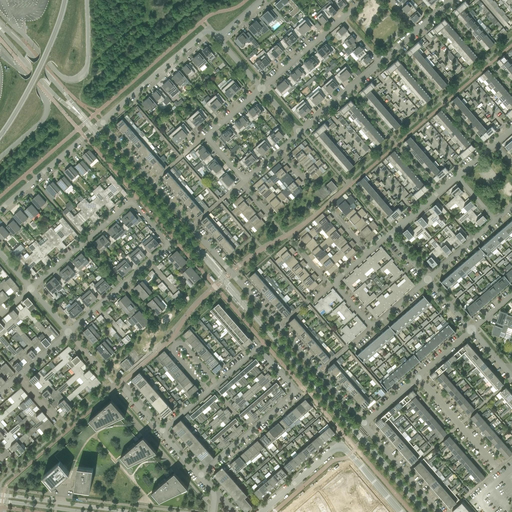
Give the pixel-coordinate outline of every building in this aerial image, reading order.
[(279,0),(274,4),(278,8),(279,10),(288,3),(294,9),(294,10),(289,14),(292,17),(300,11),(291,0),(288,0),(287,0),(279,0)] [(346,0),(336,0),(335,1),(342,9),(347,4),(346,4),(348,2),(346,0)] [(406,13),(408,15),(415,9),(413,7),(409,2),(412,0),(411,0),(406,0),(404,3),(406,5),(402,9),(406,14),(406,13)] [(505,3),(503,4),(507,8),(508,7),(509,7),(511,3),(511,0),(508,0),(505,3)] [(453,12),(456,16),(469,6),(465,1),(453,12)] [(330,18),(332,16),(332,17),(337,13),(332,8),(330,5),(327,8),(325,6),(321,9),(330,18)] [(263,15),(261,17),(268,24),(273,20),(273,21),(275,19),(277,20),(278,21),(279,20),(280,19),(282,17),(274,8),(271,11),(270,11),(269,12),(268,11),(266,12),(263,15)] [(327,20),(330,18),(321,9),(318,12),(320,14),(316,17),(323,25),(328,21),(327,20)] [(408,15),(410,18),(409,18),(414,23),(414,22),(421,16),(417,11),(417,12),(415,9),(408,15)] [(464,10),(456,16),(460,21),(468,14),(464,10)] [(460,21),(464,25),(473,17),(469,13),(468,14),(460,21)] [(464,25),(468,29),(477,21),(473,17),(464,25)] [(300,24),(306,31),(307,32),(311,28),(311,27),(313,25),(307,18),(305,20),(300,24)] [(432,30),(436,34),(448,23),(444,19),(432,30)] [(248,29),(253,35),(254,34),(260,29),(263,32),(265,30),(266,31),(269,29),(261,21),(258,24),(256,22),(255,22),(254,23),(253,23),(250,26),(249,28),(248,29)] [(468,29),(471,33),(480,26),(477,21),(468,29)] [(439,31),(443,35),(452,28),(448,23),(436,34),(439,31)] [(293,30),(299,37),(302,35),(302,36),(307,32),(306,31),(300,24),(295,28),(296,28),(293,30)] [(343,27),(341,24),(330,34),(332,36),(336,33),(340,38),(342,40),(349,34),(347,32),(348,31),(344,26),(343,27)] [(471,33),(475,38),(482,31),(484,30),(480,26),(471,33)] [(291,27),(284,33),(286,35),(293,43),(298,39),(297,39),(299,37),(293,30),(291,27)] [(443,35),(447,40),(455,32),(452,28),(443,35)] [(482,31),(475,38),(479,42),(488,34),(484,30),(482,31)] [(241,48),(242,48),(244,46),(244,45),(243,43),(246,41),(247,43),(249,43),(251,42),(254,39),(248,32),(245,35),(243,32),(237,38),(238,39),(235,41),(239,46),(241,48)] [(455,32),(447,40),(451,44),(459,36),(455,32)] [(349,34),(342,40),(344,42),(348,47),(344,51),(346,53),(353,47),(351,45),(352,44),(355,41),(356,40),(351,35),(351,36),(349,34)] [(479,42),(483,46),(492,38),(488,34),(479,42)] [(280,42),(286,49),(288,47),(289,47),(293,43),(286,35),(282,39),(282,40),(280,42)] [(451,44),(454,48),(463,41),(459,36),(451,44)] [(492,38),(483,46),(486,51),(495,43),(492,38)] [(254,39),(251,42),(256,48),(259,46),(254,39)] [(454,48),(458,53),(467,45),(463,41),(454,48)] [(286,49),(280,42),(278,43),(273,47),(280,55),(284,51),(284,50),(286,49)] [(406,53),(410,57),(417,51),(421,47),(422,46),(418,42),(406,53)] [(321,48),(328,56),(332,52),(335,50),(329,43),(326,45),(326,44),(321,48)] [(210,45),(207,47),(202,52),(209,60),(217,53),(210,45)] [(353,47),(346,53),(348,56),(352,52),(356,57),(356,56),(358,59),(365,53),(363,51),(364,50),(360,45),(357,48),(355,45),(353,47)] [(458,53),(462,57),(470,49),(467,45),(458,53)] [(266,53),(272,60),(274,58),(275,59),(280,55),(273,47),(268,51),(269,52),(266,53)] [(315,54),(321,61),(323,60),(328,56),(321,48),(316,52),(317,53),(315,54)] [(462,57),(465,61),(474,54),(470,49),(462,57)] [(410,57),(413,61),(421,55),(417,51),(410,57)] [(250,54),(246,58),(248,60),(252,57),(255,54),(253,52),(250,54)] [(264,55),(263,56),(261,53),(257,56),(266,67),(271,63),(270,62),(272,60),(266,53),(264,55)] [(367,55),(365,53),(358,59),(360,61),(364,66),(372,59),(368,54),(367,55)] [(192,60),(200,68),(207,62),(200,54),(192,60)] [(321,61),(315,54),(313,56),(312,56),(308,60),(314,68),(319,64),(319,63),(321,61)] [(474,54),(465,61),(469,66),(478,58),(474,54)] [(413,61),(417,66),(425,59),(421,55),(413,61)] [(257,56),(250,62),(253,65),(259,72),(261,70),(261,71),(266,67),(257,56)] [(496,62),(500,67),(508,60),(504,56),(496,62)] [(425,59),(417,66),(421,70),(428,63),(431,61),(427,57),(425,59)] [(314,68),(308,60),(303,64),(301,66),(307,73),(309,71),(310,72),(314,68)] [(389,75),(394,70),(401,64),(397,60),(385,71),(389,75)] [(500,67),(504,71),(511,65),(508,60),(500,67)] [(190,63),(187,65),(182,69),(190,77),(197,71),(190,63)] [(421,70),(425,74),(432,68),(428,63),(421,70)] [(394,70),(398,75),(405,68),(401,64),(394,70)] [(341,70),(341,71),(347,78),(348,78),(352,74),(354,72),(348,65),(345,67),(341,70)] [(307,73),(301,66),(299,68),(294,71),(295,72),(301,79),(305,75),(307,73)] [(400,80),(409,73),(405,68),(398,75),(401,79),(400,80)] [(425,74),(428,78),(436,72),(432,68),(425,74)] [(479,77),(483,82),(485,80),(492,74),(488,69),(479,77)] [(347,78),(341,71),(341,70),(336,75),(334,77),(340,84),(342,82),(343,82),(348,78),(347,78)] [(177,73),(172,78),(174,80),(172,81),(175,85),(177,83),(179,86),(184,82),(187,79),(183,75),(180,71),(177,73)] [(301,79),(295,72),(294,71),(289,76),(290,76),(288,78),(294,85),(296,83),(301,79)] [(428,78),(432,83),(440,76),(436,72),(428,78)] [(400,80),(404,85),(412,77),(409,73),(400,80)] [(492,74),(485,80),(489,84),(496,78),(492,74)] [(432,83),(436,87),(443,81),(440,76),(432,83)] [(327,82),(333,89),(334,90),(339,86),(338,85),(340,84),(334,77),(332,79),(332,78),(327,82)] [(404,85),(407,89),(416,81),(412,77),(404,85)] [(231,79),(227,82),(236,92),(243,86),(236,78),(232,81),(231,79)] [(294,85),(288,78),(286,80),(285,79),(280,83),(287,91),(289,93),(296,87),(294,85)] [(487,86),(491,90),(492,89),(499,83),(496,78),(489,84),(487,86)] [(167,82),(162,86),(166,90),(170,94),(172,98),(180,91),(177,88),(173,84),(170,80),(167,82)] [(407,89),(411,93),(420,86),(416,81),(407,89)] [(443,81),(436,87),(440,91),(447,85),(443,81)] [(236,92),(227,82),(219,88),(228,99),(236,92)] [(321,88),(327,95),(329,94),(334,90),(333,89),(327,82),(322,86),(323,87),(321,88)] [(274,90),(280,97),(282,95),(287,91),(280,83),(276,87),(276,88),(274,90)] [(359,93),(363,98),(370,91),(375,87),(371,83),(359,93)] [(499,83),(492,89),(496,93),(503,87),(499,83)] [(411,93),(415,97),(424,90),(420,86),(411,93)] [(494,94),(498,99),(507,91),(503,87),(496,93),(494,94)] [(314,94),(320,101),(320,102),(325,98),(324,97),(327,95),(321,88),(318,90),(314,94)] [(160,89),(152,95),(161,105),(163,103),(166,106),(171,102),(160,89)] [(424,90),(417,96),(417,97),(420,100),(427,94),(424,90)] [(363,98),(367,102),(374,95),(370,91),(363,98)] [(498,99),(502,103),(510,95),(507,91),(498,99)] [(312,92),(305,98),(307,100),(313,107),(315,105),(316,106),(320,102),(320,101),(314,94),(312,92)] [(218,93),(211,99),(218,108),(225,101),(218,93)] [(420,100),(419,102),(422,106),(431,99),(427,94),(420,100)] [(367,102),(370,106),(378,100),(374,95),(367,102)] [(511,97),(510,95),(502,103),(506,107),(511,101),(511,97)] [(207,103),(204,106),(208,110),(211,114),(213,112),(218,108),(211,99),(208,96),(204,100),(207,103)] [(450,103),(453,107),(461,101),(457,96),(450,103)] [(142,104),(150,112),(157,105),(155,104),(150,97),(142,104)] [(176,101),(173,103),(177,108),(184,102),(181,99),(179,101),(178,102),(177,103),(176,101)] [(313,107),(307,100),(305,102),(304,102),(300,106),(307,114),(311,110),(311,109),(313,107)] [(370,106),(374,111),(381,104),(378,100),(370,106)] [(342,116),(347,111),(354,105),(351,101),(338,111),(342,116)] [(453,107),(457,111),(464,105),(461,101),(453,107)] [(266,109),(260,103),(257,105),(257,104),(252,108),(259,116),(264,112),(263,111),(266,109)] [(374,111),(378,115),(385,108),(381,104),(374,111)] [(349,116),(349,117),(358,109),(354,105),(347,111),(351,115),(349,116)] [(457,111),(461,116),(468,109),(464,105),(457,111)] [(293,112),(299,119),(302,117),(302,118),(307,114),(300,106),(295,110),(293,112)] [(201,108),(193,115),(200,123),(208,117),(201,108)] [(246,114),(252,121),(254,120),(259,116),(252,108),(247,112),(248,113),(246,114)] [(378,115),(382,119),(389,113),(385,108),(378,115)] [(353,121),(355,120),(362,113),(358,109),(349,117),(353,121)] [(461,116),(464,120),(472,114),(468,109),(461,116)] [(432,118),(436,122),(445,115),(441,110),(432,118)] [(355,120),(358,124),(366,118),(362,113),(355,120)] [(382,119),(385,123),(393,117),(389,113),(382,119)] [(239,120),(245,127),(245,128),(248,131),(251,129),(249,126),(253,123),(252,121),(246,114),(244,116),(243,116),(239,120)] [(464,120),(468,124),(476,118),(472,114),(464,120)] [(124,118),(116,124),(117,124),(118,126),(120,129),(123,126),(130,120),(126,115),(124,118)] [(200,123),(193,115),(186,121),(193,129),(200,123)] [(440,126),(442,125),(449,119),(445,115),(436,122),(440,126)] [(385,123),(389,128),(396,121),(393,117),(385,123)] [(366,118),(358,124),(361,127),(359,128),(360,129),(361,130),(369,122),(366,118)] [(468,124),(472,129),(479,122),(476,118),(468,124)] [(130,119),(120,129),(120,128),(122,130),(121,130),(123,133),(131,126),(133,124),(134,123),(130,119)] [(442,125),(445,129),(452,123),(449,119),(442,125)] [(245,127),(239,120),(234,124),(232,126),(238,133),(241,131),(241,132),(245,128),(245,127)] [(396,121),(389,128),(393,132),(400,126),(396,121)] [(361,130),(358,132),(362,136),(364,134),(373,126),(369,122),(363,127),(361,130)] [(472,129),(476,133),(483,127),(479,122),(472,129)] [(312,134),(316,138),(323,132),(328,128),(324,123),(312,134)] [(447,135),(448,135),(456,128),(452,123),(445,129),(449,133),(447,135)] [(125,134),(127,137),(135,130),(137,128),(133,124),(131,126),(123,133),(124,132),(125,134)] [(183,124),(176,130),(183,138),(190,132),(183,124)] [(232,126),(230,128),(229,128),(225,131),(232,139),(236,135),(238,133),(232,126)] [(286,133),(280,126),(278,128),(277,128),(273,132),(280,140),(284,136),(284,135),(286,133)] [(364,134),(368,138),(377,131),(373,126),(364,134)] [(476,133),(479,137),(487,131),(483,127),(476,133)] [(487,131),(479,137),(483,142),(495,131),(492,127),(487,131)] [(183,138),(176,130),(174,128),(167,134),(176,144),(183,138)] [(448,135),(451,139),(460,132),(456,128),(448,135)] [(128,139),(130,141),(138,134),(135,130),(127,137),(128,137),(129,138),(128,139)] [(138,134),(130,141),(131,141),(132,142),(132,143),(134,145),(142,138),(145,136),(145,135),(142,131),(141,132),(138,134)] [(219,138),(225,145),(227,143),(232,139),(225,131),(220,136),(221,136),(219,138)] [(368,138),(372,142),(380,135),(377,131),(368,138)] [(266,138),(272,145),(275,143),(275,144),(280,140),(273,132),(268,136),(269,136),(266,138)] [(316,138),(320,143),(327,136),(323,132),(316,138)] [(451,139),(455,144),(464,136),(460,132),(451,139)] [(380,135),(372,142),(376,147),(384,139),(380,135)] [(320,143),(323,147),(331,140),(327,136),(320,143)] [(455,144),(459,148),(467,140),(464,136),(455,144)] [(403,144),(406,148),(414,141),(410,137),(403,144)] [(135,147),(137,149),(145,142),(142,138),(134,145),(135,145),(136,146),(135,147)] [(259,144),(260,144),(266,151),(266,152),(271,148),(270,147),(272,145),(266,138),(264,140),(259,144)] [(323,147),(327,151),(335,145),(331,140),(323,147)] [(467,140),(459,148),(461,151),(462,152),(471,145),(467,140)] [(406,148),(410,152),(418,146),(414,141),(406,148)] [(139,151),(141,153),(149,146),(145,142),(137,149),(138,149),(140,150),(139,151)] [(193,150),(189,153),(190,154),(190,153),(195,160),(199,157),(206,151),(207,150),(203,146),(202,146),(200,144),(193,150)] [(266,151),(260,144),(259,144),(255,148),(253,150),(259,157),(261,155),(262,156),(266,152),(266,151)] [(149,146),(141,153),(142,153),(143,154),(142,155),(145,157),(152,151),(155,149),(151,145),(149,146)] [(327,151),(331,156),(338,149),(335,145),(327,151)] [(459,155),(463,160),(475,149),(471,145),(462,152),(459,155)] [(298,147),(291,153),(292,152),(297,159),(297,160),(310,149),(307,146),(302,150),(299,146),(298,147)] [(410,152),(414,156),(421,150),(418,146),(410,152)] [(152,151),(145,157),(145,158),(145,157),(147,158),(146,159),(148,161),(156,155),(159,152),(156,148),(155,149),(152,151)] [(302,166),(303,167),(311,160),(307,156),(312,151),(310,149),(297,160),(298,159),(303,166),(302,166)] [(331,156),(335,160),(342,153),(338,149),(331,156)] [(84,154),(82,156),(83,157),(89,165),(91,167),(98,161),(96,158),(89,150),(84,154)] [(202,161),(197,165),(200,168),(201,167),(203,166),(205,164),(212,158),(210,156),(211,155),(207,150),(199,157),(202,161)] [(259,157),(253,150),(250,152),(246,156),(253,163),(257,159),(259,157)] [(414,156),(418,161),(425,154),(421,150),(414,156)] [(389,163),(398,155),(394,151),(387,157),(391,161),(389,163)] [(335,160),(338,164),(346,158),(342,153),(335,160)] [(418,161),(421,165),(429,159),(425,154),(418,161)] [(149,163),(152,166),(160,159),(156,155),(148,161),(148,162),(149,161),(150,163),(149,163)] [(389,163),(393,167),(402,160),(398,155),(389,163)] [(239,162),(245,169),(247,167),(248,167),(253,163),(246,156),(241,160),(239,162)] [(205,164),(203,166),(205,164),(211,170),(208,172),(209,173),(211,171),(219,164),(215,159),(214,160),(212,158),(205,164)] [(338,164),(342,168),(350,162),(346,158),(338,164)] [(153,167),(155,170),(163,163),(160,159),(152,166),(152,165),(154,167),(153,167)] [(308,173),(309,173),(321,162),(319,159),(314,164),(311,160),(303,167),(304,166),(309,173),(308,173)] [(421,165),(425,169),(433,163),(429,159),(421,165)] [(393,167),(397,172),(399,170),(406,164),(402,160),(393,167)] [(77,165),(75,167),(76,168),(79,171),(82,175),(89,169),(85,164),(82,161),(77,165)] [(321,162),(309,173),(309,174),(309,173),(315,179),(314,180),(315,180),(322,173),(319,169),(324,165),(321,162)] [(350,162),(342,168),(346,173),(353,166),(350,162)] [(163,163),(155,170),(156,169),(157,171),(159,174),(167,167),(163,163)] [(274,174),(269,179),(272,181),(285,170),(284,171),(278,164),(279,163),(271,170),(274,174)] [(425,169),(429,174),(436,167),(433,163),(425,169)] [(217,177),(224,171),(222,169),(223,169),(219,164),(211,171),(215,175),(217,177)] [(399,170),(402,174),(409,168),(406,164),(399,170)] [(66,170),(64,172),(65,173),(68,177),(71,180),(78,174),(74,170),(71,166),(66,170)] [(429,174),(433,178),(440,171),(436,167),(429,174)] [(440,171),(433,178),(436,182),(449,172),(445,167),(440,171)] [(165,181),(173,175),(176,172),(172,168),(162,177),(163,177),(164,178),(163,179),(165,181)] [(404,180),(406,179),(413,172),(409,168),(402,174),(401,176),(404,180)] [(285,170),(272,181),(274,184),(279,180),(283,184),(291,177),(290,177),(290,178),(284,171),(285,170)] [(219,180),(222,184),(230,178),(226,173),(226,174),(224,171),(217,177),(219,180)] [(173,175),(165,181),(166,182),(166,181),(168,183),(167,183),(169,186),(177,179),(180,176),(176,172),(173,175)] [(406,182),(408,184),(417,177),(413,172),(406,179),(408,181),(406,182)] [(111,184),(108,187),(115,196),(115,195),(119,191),(124,196),(123,197),(127,194),(111,175),(107,179),(111,184)] [(59,181),(57,183),(58,184),(61,187),(64,191),(66,193),(73,187),(71,185),(67,180),(64,176),(59,181)] [(177,179),(169,186),(170,185),(171,187),(170,187),(173,190),(180,183),(183,180),(180,176),(177,179)] [(363,178),(356,184),(360,188),(365,184),(367,182),(370,180),(366,176),(363,178)] [(281,192),(284,195),(296,184),(290,178),(291,177),(283,184),(286,188),(281,192)] [(408,184),(412,189),(421,181),(417,177),(408,184)] [(229,191),(236,185),(234,183),(234,182),(230,178),(222,184),(226,189),(227,189),(229,191)] [(261,179),(253,186),(254,185),(260,192),(259,192),(259,193),(272,181),(269,179),(265,183),(261,179)] [(180,183),(173,190),(173,189),(175,191),(174,191),(176,194),(184,187),(186,185),(187,184),(183,180),(180,183)] [(265,199),(273,192),(269,188),(274,184),(272,181),(259,193),(260,192),(265,199)] [(324,184),(315,192),(316,192),(323,200),(331,193),(335,190),(337,188),(337,187),(332,181),(331,181),(325,186),(324,184)] [(421,181),(412,189),(416,193),(424,185),(421,181)] [(46,189),(45,191),(52,200),(53,200),(52,199),(54,197),(53,196),(59,190),(60,190),(53,182),(48,186),(45,188),(46,189)] [(360,188),(363,193),(371,186),(367,182),(360,188)] [(226,194),(229,191),(227,189),(226,189),(222,184),(220,187),(226,194)] [(296,184),(284,195),(286,198),(291,193),(295,198),(306,187),(302,191),(296,185),(297,184),(296,184)] [(97,187),(96,188),(112,207),(116,204),(115,204),(110,199),(114,195),(115,196),(108,187),(104,190),(100,185),(97,187)] [(413,195),(412,196),(416,200),(428,190),(424,185),(416,193),(413,195)] [(363,193),(367,197),(375,191),(371,186),(363,193)] [(451,193),(454,197),(455,197),(458,195),(462,191),(458,187),(454,190),(452,188),(453,187),(453,186),(446,193),(448,195),(451,193)] [(177,195),(180,198),(188,191),(184,187),(176,194),(177,193),(178,195),(177,195)] [(96,197),(93,200),(100,209),(100,208),(104,204),(109,210),(108,210),(108,211),(112,207),(96,188),(95,189),(92,192),(96,197)] [(188,191),(180,198),(180,197),(182,199),(181,199),(183,202),(191,195),(193,193),(190,189),(188,191)] [(367,197),(371,201),(378,195),(375,191),(367,197)] [(271,206),(284,195),(281,192),(276,197),(273,192),(265,199),(265,200),(266,199),(271,205),(271,206)] [(36,196),(31,200),(39,209),(46,203),(39,195),(38,194),(36,196)] [(185,203),(187,206),(194,199),(191,195),(183,202),(184,201),(185,203)] [(284,195),(271,206),(272,206),(277,212),(277,213),(285,206),(281,202),(286,198),(284,195)] [(371,201),(375,206),(382,199),(378,195),(371,201)] [(455,203),(458,207),(464,202),(458,195),(455,197),(454,197),(445,205),(448,209),(455,203)] [(188,208),(190,210),(202,200),(201,200),(198,197),(198,196),(194,199),(187,206),(189,207),(188,208)] [(232,212),(234,214),(247,203),(246,204),(240,197),(241,196),(233,203),(237,207),(232,212)] [(335,202),(334,203),(335,202),(340,208),(341,209),(340,209),(340,210),(353,198),(350,196),(346,200),(342,196),(340,198),(335,202)] [(84,198),(81,202),(97,220),(101,217),(100,218),(95,212),(99,208),(100,209),(93,200),(89,203),(84,198)] [(345,216),(346,216),(353,209),(350,205),(355,201),(353,198),(340,210),(341,209),(346,215),(345,216)] [(375,206),(378,210),(386,204),(382,199),(375,206)] [(192,212),(194,214),(205,204),(201,201),(202,200),(190,210),(191,210),(192,211),(192,212)] [(463,207),(467,212),(470,209),(474,206),(470,201),(466,204),(464,202),(458,207),(461,210),(463,207)] [(81,210),(78,213),(85,222),(84,221),(89,217),(94,223),(93,223),(93,224),(97,220),(81,202),(77,205),(81,210)] [(241,213),(245,217),(253,210),(252,210),(246,204),(247,203),(234,214),(236,217),(241,213)] [(205,204),(194,214),(195,214),(196,215),(195,216),(197,218),(209,208),(208,209),(205,205),(205,204)] [(378,210),(382,214),(390,208),(386,204),(378,210)] [(431,208),(434,212),(437,215),(441,212),(444,214),(447,212),(440,205),(441,206),(439,208),(435,204),(431,208)] [(29,207),(24,211),(28,214),(32,219),(39,213),(36,209),(32,206),(32,205),(29,207)] [(351,222),(364,211),(362,208),(357,213),(353,209),(346,216),(346,215),(352,222),(351,222)] [(382,214),(386,219),(393,212),(390,208),(382,214)] [(393,212),(386,219),(390,223),(402,212),(398,208),(393,212)] [(468,218),(471,221),(477,216),(470,209),(467,212),(462,216),(460,218),(457,220),(461,224),(468,218)] [(18,212),(13,216),(17,220),(20,224),(27,218),(24,215),(21,211),(20,210),(18,212)] [(245,217),(243,219),(246,223),(243,225),(246,228),(259,217),(259,216),(258,217),(252,211),(253,210),(245,217)] [(69,211),(65,215),(82,234),(86,230),(85,230),(85,231),(80,225),(84,221),(85,222),(78,213),(74,217),(69,211)] [(130,211),(126,215),(133,223),(135,226),(139,222),(138,221),(141,219),(137,214),(134,216),(130,211)] [(356,229),(357,229),(365,222),(361,218),(366,214),(364,211),(351,222),(351,223),(352,222),(357,228),(356,229)] [(432,214),(427,218),(432,224),(432,225),(434,227),(438,224),(442,228),(446,225),(444,223),(441,219),(437,215),(434,212),(432,214)] [(318,224),(313,228),(315,231),(328,220),(327,220),(322,214),(322,213),(314,220),(318,224)] [(125,224),(123,226),(127,231),(130,228),(129,226),(133,223),(126,215),(121,219),(125,224)] [(202,224),(204,226),(212,219),(208,215),(201,221),(201,222),(201,221),(203,223),(202,224)] [(477,216),(471,221),(473,224),(476,222),(480,226),(487,220),(483,215),(479,219),(477,216)] [(63,226),(59,229),(67,238),(66,237),(71,233),(75,239),(74,239),(75,240),(79,236),(62,217),(58,221),(63,226)] [(259,217),(246,228),(248,231),(253,226),(257,230),(265,224),(265,223),(264,224),(258,217),(259,217)] [(417,221),(420,225),(420,224),(423,228),(427,224),(429,227),(432,225),(432,224),(427,218),(425,221),(421,217),(417,221)] [(205,228),(208,230),(215,223),(212,219),(204,226),(205,226),(206,227),(205,228)] [(11,222),(6,227),(9,230),(13,235),(19,230),(21,229),(17,225),(14,222),(13,220),(11,222)] [(328,220),(315,231),(317,234),(322,230),(326,233),(329,230),(333,226),(333,227),(327,221),(328,220)] [(365,222),(357,229),(358,228),(359,230),(363,234),(362,235),(368,230),(375,224),(373,221),(370,224),(367,220),(365,222)] [(117,223),(112,227),(120,237),(127,231),(123,226),(121,228),(117,223)] [(209,232),(211,234),(219,227),(215,223),(208,230),(209,230),(210,231),(209,232)] [(375,224),(362,235),(363,235),(369,241),(368,242),(376,235),(373,231),(377,227),(375,224)] [(420,225),(413,231),(418,237),(422,234),(426,239),(427,240),(431,237),(425,230),(423,228),(420,224),(420,225)] [(511,230),(507,225),(503,229),(510,237),(509,235),(511,232),(511,230)] [(0,237),(2,240),(9,234),(6,230),(3,227),(2,226),(0,227),(0,237)] [(324,241),(326,244),(339,233),(338,233),(333,227),(334,227),(333,226),(329,230),(326,233),(329,237),(324,241)] [(443,229),(449,236),(445,239),(450,245),(458,239),(455,236),(450,229),(448,227),(447,226),(443,229)] [(50,228),(47,231),(63,249),(67,246),(66,247),(61,241),(66,237),(66,238),(67,238),(59,229),(56,233),(51,227),(50,228)] [(112,236),(110,238),(113,242),(117,240),(115,238),(119,235),(120,237),(112,227),(107,231),(112,236)] [(213,236),(215,238),(223,231),(219,227),(211,234),(212,234),(213,235),(213,236)] [(459,232),(455,236),(458,239),(461,243),(466,239),(462,235),(465,233),(466,234),(460,227),(457,229),(459,232)] [(303,230),(297,236),(297,235),(303,242),(302,242),(315,231),(313,228),(308,233),(304,229),(303,230)] [(216,240),(218,242),(228,233),(225,229),(223,231),(215,238),(216,238),(217,239),(216,240)] [(415,239),(417,237),(418,237),(413,231),(410,233),(407,229),(402,233),(409,240),(413,236),(415,239)] [(503,229),(498,233),(506,241),(505,240),(510,237),(503,229)] [(48,239),(44,243),(51,251),(52,251),(51,250),(55,246),(60,252),(59,253),(60,253),(63,249),(47,231),(43,234),(48,239)] [(308,249),(316,242),(313,238),(317,234),(315,231),(302,242),(303,242),(308,248),(308,249)] [(151,237),(148,240),(154,248),(159,245),(155,240),(157,237),(153,233),(150,236),(151,237)] [(220,244),(222,246),(232,237),(228,233),(218,242),(219,242),(220,243),(220,244)] [(339,233),(326,244),(329,247),(333,242),(337,246),(345,239),(344,239),(344,240),(338,234),(339,233)] [(498,233),(494,236),(501,245),(500,243),(504,239),(506,241),(498,233)] [(103,235),(98,239),(105,247),(109,244),(110,245),(113,242),(110,238),(107,240),(103,235)] [(230,239),(222,246),(222,247),(223,246),(224,247),(223,248),(225,250),(233,244),(235,242),(238,239),(235,235),(232,237),(230,239)] [(494,236),(489,240),(497,249),(496,248),(501,245),(494,236)] [(105,247),(98,239),(94,243),(98,248),(96,250),(100,254),(103,252),(102,250),(105,247)] [(142,243),(139,245),(144,250),(146,248),(150,252),(154,248),(148,240),(147,241),(145,239),(141,242),(142,243)] [(335,254),(337,257),(350,246),(350,245),(349,246),(344,240),(345,239),(337,246),(340,250),(335,254)] [(435,249),(431,252),(436,258),(443,251),(444,251),(441,248),(435,242),(434,240),(433,239),(429,242),(435,249)] [(445,244),(441,248),(444,251),(443,251),(447,255),(451,251),(448,247),(450,245),(445,239),(443,242),(445,244)] [(33,243),(32,244),(48,263),(52,259),(51,260),(46,254),(51,250),(51,251),(44,243),(41,246),(36,240),(35,241),(33,243)] [(489,240),(485,244),(492,253),(492,252),(496,249),(497,249),(489,240)] [(313,255),(326,244),(324,241),(319,246),(316,242),(308,249),(309,248),(314,254),(313,255)] [(235,242),(225,250),(225,251),(226,250),(227,251),(227,252),(229,255),(240,245),(239,245),(239,246),(235,242)] [(33,253),(29,256),(36,264),(36,263),(40,259),(45,265),(44,266),(48,263),(32,244),(28,247),(33,253)] [(319,261),(319,262),(327,255),(324,251),(329,247),(326,244),(313,255),(314,255),(320,261),(319,261)] [(480,248),(486,255),(487,257),(492,253),(485,244),(480,248),(479,246),(478,247),(480,248)] [(138,249),(134,252),(141,260),(145,256),(141,252),(144,250),(139,245),(136,248),(138,249)] [(275,261),(277,264),(290,253),(289,253),(284,247),(285,246),(284,246),(277,253),(280,257),(275,261)] [(350,246),(337,257),(340,259),(345,255),(348,259),(356,252),(355,253),(350,246)] [(380,249),(375,253),(381,260),(384,256),(388,260),(391,258),(384,251),(384,250),(381,247),(379,248),(379,249),(379,248),(380,249)] [(486,255),(480,248),(478,250),(473,255),(480,263),(480,262),(484,259),(485,259),(483,257),(484,256),(486,255)] [(171,254),(168,257),(169,258),(168,258),(172,262),(173,262),(174,263),(182,257),(180,254),(177,251),(176,252),(172,255),(171,254)] [(129,254),(126,257),(130,262),(132,260),(136,264),(141,260),(134,252),(130,255),(129,254)] [(436,258),(431,252),(428,254),(431,257),(426,261),(427,261),(429,263),(433,268),(437,264),(434,260),(436,258)] [(36,264),(29,256),(25,259),(21,253),(19,255),(17,257),(33,276),(37,272),(36,273),(31,267),(36,263),(36,264)] [(290,253),(277,264),(280,267),(282,264),(285,268),(288,266),(296,259),(295,260),(290,254),(290,253)] [(370,256),(368,258),(378,269),(381,267),(377,263),(381,260),(375,253),(371,257),(370,256)] [(82,254),(77,257),(84,265),(86,268),(90,265),(89,264),(92,261),(88,256),(86,259),(82,254)] [(124,261),(120,264),(127,272),(132,268),(128,264),(130,262),(126,257),(123,254),(121,256),(123,259),(124,261)] [(324,268),(325,268),(337,257),(335,254),(330,258),(327,255),(319,262),(320,261),(325,267),(324,268)] [(473,255),(468,259),(474,265),(479,261),(480,263),(473,255)] [(77,266),(75,268),(78,273),(81,276),(85,274),(80,269),(84,265),(77,257),(72,261),(77,266)] [(182,257),(174,263),(175,265),(178,269),(182,266),(185,263),(187,262),(184,259),(182,257)] [(337,257),(325,268),(325,267),(331,274),(330,274),(330,275),(338,268),(335,264),(340,259),(337,257)] [(367,260),(362,265),(368,271),(372,268),(374,270),(375,272),(378,269),(368,258),(366,260),(367,260)] [(286,274),(288,277),(301,266),(301,265),(300,266),(295,260),(296,259),(288,266),(291,270),(286,274)] [(387,268),(390,272),(396,266),(392,262),(393,261),(393,262),(394,261),(392,259),(391,259),(392,259),(380,269),(383,272),(384,271),(387,268)] [(468,259),(464,262),(471,271),(470,269),(474,265),(468,259)] [(464,262),(459,266),(466,274),(471,271),(464,262)] [(115,266),(112,269),(116,273),(118,271),(123,276),(127,272),(120,264),(119,263),(116,266),(115,266)] [(68,265),(63,269),(70,277),(72,279),(75,276),(78,273),(75,268),(72,270),(68,265)] [(357,267),(355,269),(365,281),(368,278),(367,277),(364,274),(368,271),(362,265),(358,268),(357,268),(357,267)] [(296,275),(299,279),(307,272),(306,273),(301,266),(288,277),(291,280),(296,275)] [(396,266),(390,272),(393,276),(389,279),(392,282),(403,272),(403,273),(403,272),(401,270),(400,271),(396,266)] [(459,266),(455,270),(461,277),(462,279),(467,275),(466,274),(459,266)] [(185,271),(182,274),(186,278),(186,277),(187,279),(195,272),(193,270),(190,267),(189,267),(185,271)] [(63,278),(61,280),(65,285),(68,282),(67,280),(70,277),(63,269),(59,273),(63,278)] [(354,272),(349,276),(355,282),(359,279),(360,281),(362,283),(365,281),(355,269),(353,271),(354,272)] [(252,281),(252,282),(260,275),(257,270),(249,277),(251,280),(252,279),(253,281),(252,281)] [(455,270),(450,274),(458,283),(456,281),(461,277),(455,270)] [(502,274),(504,276),(509,282),(511,280),(511,275),(507,270),(507,271),(503,274),(502,274)] [(195,272),(187,279),(189,280),(188,281),(192,285),(193,286),(196,283),(195,282),(199,279),(200,278),(197,274),(195,272)] [(297,287),(299,290),(312,278),(312,279),(306,273),(307,272),(299,279),(302,283),(297,287)] [(406,281),(402,284),(407,290),(412,286),(413,287),(412,287),(413,288),(415,286),(412,282),(411,282),(405,274),(402,277),(404,279),(406,281)] [(450,274),(446,278),(453,287),(453,286),(457,282),(458,283),(450,274)] [(103,280),(99,283),(106,291),(110,287),(106,282),(108,280),(104,275),(101,278),(103,280)] [(256,285),(256,286),(264,279),(260,275),(252,282),(255,284),(255,283),(256,285)] [(264,279),(256,286),(258,288),(259,288),(260,289),(259,290),(260,290),(270,280),(271,280),(267,276),(264,279)] [(355,282),(349,276),(345,280),(344,279),(345,278),(344,278),(342,280),(352,292),(352,291),(355,289),(351,285),(355,282)] [(502,277),(501,278),(500,276),(499,276),(500,277),(496,281),(495,280),(502,289),(508,284),(509,282),(504,276),(502,277)] [(4,279),(0,283),(7,291),(10,288),(14,292),(18,288),(9,277),(5,281),(4,279)] [(54,277),(50,281),(57,289),(59,291),(62,288),(62,287),(65,285),(61,280),(59,282),(54,277)] [(373,280),(379,287),(382,284),(376,277),(373,280)] [(312,278),(299,290),(302,292),(307,288),(310,292),(318,285),(317,286),(312,279),(313,279),(312,278)] [(441,282),(448,290),(452,286),(453,287),(446,278),(441,282)] [(135,288),(134,289),(137,292),(139,294),(146,287),(145,286),(146,285),(145,285),(142,281),(142,282),(141,280),(137,283),(138,284),(135,288)] [(263,294),(274,285),(274,284),(270,280),(260,290),(262,292),(264,293),(263,294)] [(490,284),(498,292),(502,289),(495,280),(497,282),(492,286),(490,284)] [(57,289),(50,281),(45,285),(50,290),(47,292),(53,299),(57,296),(53,292),(57,289)] [(99,283),(95,286),(92,282),(89,285),(91,287),(95,292),(97,290),(101,295),(106,291),(99,283)] [(356,294),(360,298),(366,293),(363,289),(365,287),(367,286),(365,283),(353,293),(353,292),(353,293),(355,295),(356,294)] [(395,283),(392,286),(402,297),(404,295),(403,294),(407,290),(402,284),(398,287),(396,285),(395,283)] [(486,288),(493,296),(498,292),(490,284),(491,285),(487,288),(486,288)] [(274,285),(263,294),(265,296),(266,296),(267,297),(266,298),(267,298),(277,289),(274,285)] [(393,292),(389,295),(394,302),(399,297),(400,298),(400,299),(402,297),(392,286),(389,288),(393,292)] [(89,291),(85,294),(92,303),(97,299),(92,294),(95,292),(91,287),(88,290),(89,291)] [(146,287),(139,294),(140,296),(143,300),(144,299),(148,296),(152,292),(148,288),(148,289),(146,287)] [(332,291),(327,295),(332,302),(336,298),(340,302),(342,300),(343,300),(336,293),(336,292),(335,292),(333,288),(330,290),(330,291),(331,290),(332,291)] [(486,288),(481,292),(483,294),(489,300),(493,296),(486,288)] [(277,289),(267,298),(269,300),(271,301),(270,302),(280,293),(277,289)] [(273,306),(274,306),(284,297),(280,293),(270,302),(272,304),(273,304),(274,305),(273,306)] [(366,293),(360,298),(364,303),(363,304),(363,303),(362,304),(364,306),(365,306),(376,296),(373,293),(369,296),(366,293)] [(80,296),(77,299),(81,303),(83,301),(88,306),(92,303),(85,294),(82,298),(80,296)] [(382,294),(379,297),(389,308),(391,306),(390,305),(394,302),(389,295),(385,298),(383,296),(382,294)] [(483,294),(479,298),(484,304),(489,300),(483,294)] [(120,298),(117,301),(118,302),(117,303),(121,306),(121,307),(121,306),(123,308),(131,301),(129,299),(126,295),(125,296),(121,299),(120,298)] [(322,298),(319,300),(329,311),(332,309),(329,305),(332,302),(327,295),(322,299),(322,298)] [(476,295),(472,299),(472,300),(480,308),(484,304),(479,298),(476,295)] [(148,303),(147,304),(150,307),(152,310),(160,303),(158,301),(159,301),(155,297),(152,300),(148,303)] [(277,310),(285,303),(287,301),(284,297),(274,306),(276,308),(278,309),(277,310)] [(380,303),(376,306),(382,313),(386,309),(387,309),(387,310),(389,308),(379,297),(376,299),(378,301),(380,303)] [(424,297),(420,301),(427,309),(427,308),(431,305),(432,305),(431,304),(426,299),(425,297),(424,297)] [(26,306),(23,308),(25,310),(27,309),(30,311),(35,307),(27,298),(22,302),(26,306)] [(75,303),(72,306),(79,314),(83,310),(79,305),(81,303),(77,299),(74,302),(75,303)] [(329,311),(319,300),(317,302),(318,302),(319,302),(314,306),(313,305),(320,313),(323,310),(327,314),(329,311)] [(468,303),(468,304),(475,312),(480,308),(472,300),(473,300),(468,304),(468,303)] [(131,301),(123,308),(124,309),(124,310),(127,314),(131,311),(134,308),(135,307),(132,303),(131,301)] [(339,311),(342,315),(349,309),(344,304),(345,304),(346,304),(344,301),(344,302),(332,312),(335,314),(337,313),(339,311)] [(420,301),(416,304),(423,313),(422,312),(426,308),(427,309),(427,308),(420,301)] [(160,303),(152,310),(154,312),(157,315),(158,314),(162,311),(163,312),(166,309),(165,308),(162,304),(161,304),(160,303)] [(281,314),(289,307),(285,303),(277,310),(279,313),(280,312),(281,313),(281,314)] [(210,311),(214,315),(222,308),(218,304),(210,311)] [(416,304),(411,308),(419,316),(418,316),(422,312),(423,313),(416,304)] [(475,312),(468,304),(469,306),(465,309),(465,310),(470,316),(475,312)] [(289,307),(281,314),(283,317),(284,316),(285,317),(285,318),(295,309),(291,305),(289,307)] [(382,313),(376,306),(372,309),(369,305),(366,308),(376,319),(378,317),(377,317),(382,313)] [(17,306),(13,310),(22,320),(27,316),(33,323),(34,324),(38,321),(30,311),(27,309),(25,310),(23,308),(20,310),(17,307),(17,306)] [(79,314),(72,306),(68,309),(67,308),(63,311),(67,315),(70,313),(74,318),(79,314)] [(214,315),(217,320),(226,312),(222,308),(214,315)] [(411,308),(407,312),(414,320),(414,319),(418,316),(419,316),(411,308)] [(349,309),(342,315),(345,318),(343,320),(341,322),(344,325),(355,315),(353,312),(353,313),(352,314),(349,309)] [(12,318),(9,320),(11,322),(13,321),(16,324),(21,319),(22,321),(22,320),(13,310),(8,314),(12,318)] [(134,315),(131,318),(134,322),(135,322),(136,323),(144,317),(142,314),(139,311),(138,312),(134,315)] [(496,323),(497,324),(498,324),(508,327),(510,320),(505,319),(507,315),(507,314),(500,311),(500,312),(498,318),(496,323)] [(217,320),(221,324),(230,317),(226,312),(217,320)] [(407,312),(403,316),(410,324),(409,323),(413,320),(414,320),(407,312)] [(292,327),(300,320),(303,318),(299,313),(288,323),(290,325),(291,325),(292,326),(292,327)] [(357,323),(353,326),(359,332),(364,328),(364,329),(364,330),(367,328),(364,324),(363,324),(357,316),(356,316),(354,319),(357,323)] [(403,316),(398,319),(406,328),(405,327),(409,323),(410,324),(403,316)] [(144,317),(136,323),(138,325),(137,325),(137,326),(141,329),(142,330),(145,327),(144,326),(148,323),(149,322),(146,319),(144,317)] [(221,324),(225,328),(233,321),(230,317),(221,324)] [(3,319),(0,320),(0,323),(8,333),(13,328),(19,335),(20,336),(24,333),(22,331),(16,324),(13,321),(11,322),(9,320),(6,323),(3,319)] [(398,319),(394,323),(401,331),(405,327),(405,328),(406,328),(398,319)] [(300,320),(292,327),(294,329),(295,329),(296,330),(295,331),(304,324),(300,320)] [(46,335),(48,337),(51,334),(55,338),(59,335),(50,324),(48,323),(43,327),(38,321),(34,324),(35,326),(42,333),(44,336),(46,335)] [(225,328),(229,333),(237,325),(233,321),(225,328)] [(84,332),(83,333),(86,336),(87,339),(95,332),(98,329),(92,322),(90,325),(86,328),(87,329),(84,332)] [(390,327),(396,334),(397,335),(396,334),(401,331),(394,323),(390,327),(388,325),(390,327)] [(447,323),(442,326),(449,335),(454,331),(455,333),(456,333),(453,330),(452,329),(449,325),(448,324),(447,323)] [(304,324),(295,331),(298,334),(298,333),(299,334),(299,335),(307,328),(304,324)] [(440,324),(436,328),(438,330),(440,332),(445,338),(449,335),(442,326),(440,324)] [(492,333),(492,334),(499,337),(499,336),(499,335),(500,332),(505,334),(508,327),(498,324),(497,327),(495,326),(492,333)] [(229,333),(232,337),(241,330),(237,325),(229,333)] [(346,325),(344,328),(354,339),(356,337),(355,337),(355,336),(359,332),(353,326),(350,329),(346,325)] [(396,334),(390,327),(384,332),(391,339),(394,337),(394,338),(394,337),(393,336),(396,334)] [(182,335),(186,340),(194,332),(195,332),(191,328),(182,335)] [(307,328),(299,335),(301,338),(302,337),(303,338),(302,339),(303,339),(311,332),(307,328)] [(354,339),(344,328),(341,330),(344,334),(341,337),(347,344),(347,345),(347,344),(346,343),(351,339),(352,340),(351,341),(352,341),(354,339)] [(232,337),(236,341),(245,334),(241,330),(232,337)] [(95,332),(87,339),(89,341),(92,344),(93,343),(97,340),(101,337),(97,333),(95,332)] [(194,332),(186,340),(190,344),(198,337),(194,332)] [(311,332),(303,339),(305,342),(305,341),(307,343),(306,343),(314,336),(311,332)] [(384,332),(379,336),(386,343),(389,341),(390,341),(389,340),(391,339),(384,332)] [(434,334),(441,342),(445,338),(440,332),(435,336),(434,334)] [(5,348),(6,349),(10,345),(9,344),(2,336),(0,333),(0,342),(1,343),(5,348)] [(32,347),(34,349),(37,347),(41,351),(45,347),(36,337),(31,341),(24,333),(20,336),(21,338),(28,346),(30,348),(32,347)] [(36,337),(45,347),(49,343),(46,339),(48,337),(46,335),(44,336),(42,333),(37,338),(36,336),(36,337)] [(314,336),(306,343),(308,346),(309,345),(310,347),(309,347),(310,347),(318,340),(321,337),(318,333),(314,336)] [(238,347),(239,347),(248,338),(245,334),(236,341),(240,345),(238,347)] [(429,337),(429,338),(431,340),(436,346),(441,342),(434,334),(433,334),(434,335),(430,338),(429,337)] [(190,344),(194,348),(202,341),(198,336),(198,337),(190,344)] [(379,336),(375,340),(381,347),(385,344),(386,345),(385,344),(386,343),(379,336)] [(248,338),(239,347),(242,351),(252,342),(248,338)] [(429,338),(425,341),(427,343),(432,350),(436,346),(431,340),(429,338)] [(101,344),(97,348),(100,351),(99,352),(101,354),(109,347),(112,344),(107,339),(104,341),(101,344)] [(318,340),(310,347),(312,350),(312,349),(314,351),(313,351),(322,344),(318,340)] [(375,340),(370,344),(377,351),(381,348),(381,349),(381,348),(381,347),(375,340)] [(194,348),(197,352),(206,345),(202,341),(194,348)] [(317,355),(317,356),(325,348),(327,347),(323,343),(322,344),(313,351),(315,354),(316,353),(317,355)] [(423,343),(421,345),(428,353),(432,350),(427,343),(424,345),(423,343)] [(464,354),(472,348),(467,343),(458,351),(461,355),(463,353),(464,354)] [(370,344),(366,348),(372,355),(376,352),(377,353),(377,352),(377,351),(370,344)] [(6,349),(14,358),(16,361),(18,359),(20,361),(23,359),(27,363),(31,359),(22,349),(17,353),(11,346),(10,345),(6,349)] [(197,352),(201,357),(210,349),(206,345),(197,352)] [(416,349),(424,357),(428,353),(421,345),(421,346),(417,349),(416,349)] [(494,372),(496,371),(475,345),(473,346),(494,372)] [(22,349),(31,359),(35,355),(32,351),(34,349),(32,347),(30,348),(28,346),(23,350),(22,349)] [(54,368),(57,372),(67,363),(70,361),(68,359),(71,357),(68,354),(72,350),(69,346),(55,357),(56,358),(58,355),(63,360),(55,367),(54,368)] [(109,347),(101,354),(103,356),(106,360),(107,359),(110,356),(111,357),(115,354),(114,353),(114,352),(111,348),(110,349),(109,347)] [(325,348),(317,356),(319,358),(319,357),(321,359),(320,359),(320,360),(329,352),(325,348)] [(366,348),(361,352),(368,359),(372,356),(373,356),(372,355),(366,348)] [(468,359),(476,353),(472,348),(464,354),(468,358),(468,359)] [(201,357),(205,361),(213,354),(210,349),(201,357)] [(412,353),(414,355),(419,361),(424,357),(416,349),(417,350),(413,353),(412,352),(412,353)] [(126,371),(145,355),(143,356),(142,355),(138,356),(133,350),(118,363),(126,371)] [(329,352),(320,360),(322,362),(323,362),(324,363),(324,364),(335,355),(331,350),(329,352)] [(156,358),(160,363),(168,355),(164,351),(156,358)] [(461,355),(458,351),(448,359),(452,363),(461,355)] [(213,354),(205,361),(209,365),(217,358),(219,356),(215,352),(213,354)] [(357,355),(357,356),(364,364),(364,363),(368,359),(368,360),(369,360),(368,359),(361,352),(357,355)] [(472,363),(480,357),(476,353),(468,359),(468,358),(464,361),(465,363),(469,360),(472,363)] [(160,363),(163,367),(165,366),(172,360),(168,355),(160,363)] [(414,355),(411,357),(411,356),(411,357),(407,361),(412,367),(417,363),(419,361),(414,355)] [(70,369),(71,369),(81,360),(77,356),(73,359),(71,357),(68,359),(70,361),(67,363),(72,368),(70,369)] [(476,368),(483,362),(480,357),(472,363),(476,367),(476,368)] [(14,358),(9,362),(17,372),(21,368),(18,364),(20,361),(18,359),(16,361),(14,358)] [(209,365),(212,370),(222,361),(221,362),(217,358),(209,365)] [(252,359),(248,362),(258,374),(260,372),(255,366),(259,363),(256,359),(253,361),(252,359)] [(336,361),(328,368),(330,371),(331,370),(332,372),(331,372),(339,366),(342,363),(338,359),(336,361)] [(452,363),(448,359),(439,367),(443,371),(452,363)] [(66,382),(69,386),(80,377),(79,377),(82,375),(81,373),(83,371),(80,368),(85,364),(81,360),(71,369),(75,374),(66,382)] [(172,360),(165,366),(166,367),(168,370),(169,370),(176,364),(172,360)] [(222,361),(212,370),(216,373),(225,365),(222,361)] [(403,361),(401,362),(408,371),(412,367),(407,361),(404,363),(403,361)] [(245,368),(243,370),(246,373),(250,370),(255,377),(258,374),(248,362),(243,366),(245,368)] [(397,366),(396,366),(404,374),(408,371),(401,362),(401,363),(397,367),(397,366)] [(476,367),(472,370),(473,372),(475,371),(478,374),(480,372),(487,366),(483,362),(476,368),(476,367)] [(0,374),(2,373),(4,376),(7,373),(10,377),(15,374),(5,363),(0,367),(0,366),(0,374)] [(167,371),(171,376),(179,368),(176,364),(167,371)] [(335,376),(335,377),(343,370),(339,366),(331,372),(333,375),(334,374),(335,376)] [(392,370),(399,378),(404,374),(396,366),(397,367),(393,370),(392,370)] [(484,377),(491,371),(487,366),(480,372),(483,376),(484,377)] [(443,371),(439,367),(429,375),(433,380),(443,371)] [(38,390),(42,394),(53,385),(48,380),(57,372),(54,368),(52,369),(44,377),(41,379),(42,381),(40,383),(42,386),(38,390)] [(171,376),(174,380),(183,372),(179,368),(171,376)] [(80,377),(77,380),(81,385),(84,382),(89,378),(93,374),(89,370),(85,373),(83,371),(81,373),(82,375),(79,377),(80,377)] [(239,370),(235,373),(246,385),(248,383),(243,376),(246,373),(243,370),(241,372),(239,370)] [(338,380),(338,381),(346,374),(343,370),(335,377),(337,379),(338,378),(339,380),(338,380)] [(394,372),(390,375),(395,382),(399,378),(392,370),(394,372)] [(38,381),(40,383),(42,381),(41,379),(44,377),(39,372),(41,371),(40,371),(30,380),(34,384),(38,381)] [(346,374),(338,381),(340,382),(341,383),(341,382),(342,384),(342,385),(353,375),(349,371),(346,374)] [(485,378),(488,382),(495,375),(491,371),(484,377),(483,376),(480,379),(481,381),(485,378)] [(131,380),(135,385),(144,377),(139,372),(131,380)] [(174,380),(178,384),(187,377),(183,372),(174,380)] [(233,379),(231,380),(234,384),(237,381),(243,387),(246,385),(235,373),(231,377),(233,379)] [(259,381),(249,389),(252,392),(270,376),(268,373),(264,376),(262,373),(256,378),(259,381)] [(443,373),(436,379),(440,383),(447,378),(450,376),(449,374),(446,377),(443,373)] [(353,375),(342,385),(344,387),(345,387),(346,388),(345,389),(346,389),(356,380),(355,378),(354,377),(353,375)] [(384,377),(391,386),(395,382),(390,375),(385,379),(384,377)] [(488,382),(491,385),(492,386),(499,380),(495,375),(488,382)] [(270,376),(252,392),(254,395),(264,386),(266,389),(271,385),(269,382),(273,379),(270,376)] [(75,390),(74,391),(77,395),(76,396),(78,398),(80,396),(78,394),(87,386),(91,391),(90,393),(101,383),(96,377),(92,381),(89,378),(84,382),(81,385),(75,390)] [(135,385),(139,390),(148,382),(144,377),(135,385)] [(178,384),(182,388),(190,381),(187,377),(178,384)] [(391,386),(384,377),(383,377),(384,378),(380,382),(379,381),(386,389),(391,386)] [(447,378),(440,383),(444,388),(451,382),(447,378)] [(227,380),(223,384),(233,396),(236,393),(230,387),(234,384),(231,380),(229,382),(227,380)] [(356,380),(346,389),(348,391),(350,392),(349,393),(357,386),(360,384),(356,380)] [(491,385),(488,388),(489,390),(490,389),(493,393),(496,391),(503,385),(499,380),(492,386),(491,385)] [(184,394),(194,385),(190,381),(182,388),(186,393),(184,394)] [(54,408),(58,405),(65,399),(60,394),(69,386),(66,382),(56,391),(53,393),(55,395),(52,398),(55,400),(51,404),(54,408)] [(139,390),(143,394),(152,387),(148,382),(139,390)] [(451,382),(444,388),(448,392),(455,387),(458,385),(457,384),(454,386),(451,382)] [(276,383),(270,388),(280,400),(284,397),(282,395),(285,393),(282,389),(278,392),(275,389),(279,386),(276,383)] [(233,396),(223,384),(219,387),(221,389),(219,391),(222,395),(225,391),(231,398),(233,396)] [(50,395),(52,398),(55,395),(53,393),(56,391),(52,386),(53,385),(42,394),(46,398),(50,395)] [(194,385),(184,394),(188,398),(197,389),(194,385)] [(352,397),(353,397),(361,390),(357,386),(349,393),(351,395),(352,395),(353,396),(352,397)] [(143,394),(147,399),(156,391),(152,387),(143,394)] [(455,387),(448,392),(452,397),(459,391),(455,387)] [(498,393),(496,396),(499,400),(502,397),(503,398),(510,392),(507,389),(506,388),(506,387),(498,393)] [(12,404),(5,410),(9,414),(13,411),(19,405),(22,403),(20,401),(23,399),(20,396),(24,392),(20,388),(10,397),(14,402),(12,404)] [(270,388),(264,393),(266,396),(270,393),(273,397),(269,400),(272,403),(275,401),(277,403),(280,400),(270,388)] [(363,388),(361,390),(353,397),(355,399),(357,400),(356,401),(364,394),(367,392),(363,388)] [(231,405),(233,408),(252,392),(249,389),(239,398),(237,395),(232,399),(234,402),(231,405)] [(413,390),(403,398),(407,402),(416,394),(413,390)] [(58,405),(63,410),(59,414),(62,417),(74,407),(73,407),(72,408),(68,403),(76,396),(77,395),(74,391),(72,392),(71,393),(69,395),(65,399),(58,405)] [(147,399),(151,404),(160,396),(156,391),(147,399)] [(459,391),(452,397),(456,402),(463,396),(463,397),(466,394),(465,393),(462,395),(459,391)] [(252,392),(233,408),(236,411),(239,408),(242,410),(247,406),(244,403),(254,395),(252,392)] [(506,403),(511,397),(511,394),(510,392),(503,398),(502,397),(499,400),(498,401),(500,402),(503,399),(506,403)] [(264,393),(258,399),(268,410),(271,408),(270,406),(272,403),(269,400),(266,403),(263,399),(266,396),(264,393)] [(211,394),(207,398),(217,410),(220,408),(214,401),(218,398),(215,394),(212,396),(211,394)] [(360,405),(368,398),(364,394),(356,401),(358,403),(359,403),(360,404),(360,405)] [(151,404),(156,409),(164,401),(160,396),(151,404)] [(368,398),(360,405),(362,407),(364,409),(367,407),(374,400),(370,396),(368,398)] [(463,396),(456,402),(460,406),(466,400),(463,397),(463,396)] [(415,397),(408,403),(412,407),(419,402),(415,397)] [(22,411),(33,402),(29,398),(25,401),(23,399),(20,401),(22,403),(19,405),(23,410),(22,411)] [(204,403),(202,405),(208,412),(211,409),(214,412),(217,410),(207,398),(203,402),(204,403)] [(403,398),(394,406),(397,410),(407,402),(403,398)] [(258,399),(251,404),(254,407),(257,404),(261,407),(257,411),(260,414),(263,412),(264,414),(268,410),(258,399)] [(305,399),(301,403),(308,412),(313,407),(305,399)] [(376,402),(374,400),(367,407),(368,408),(376,402)] [(466,400),(460,406),(464,411),(470,405),(471,406),(474,403),(473,402),(470,404),(466,400)] [(156,409),(160,413),(168,406),(164,401),(156,409)] [(18,424),(21,428),(31,419),(34,417),(32,415),(35,413),(32,410),(36,406),(33,402),(22,411),(27,416),(22,420),(19,422),(19,423),(18,424)] [(89,421),(90,420),(92,423),(92,424),(97,429),(123,415),(125,417),(125,416),(117,406),(116,407),(117,408),(116,408),(111,402),(108,405),(107,405),(108,405),(107,404),(88,421),(89,421)] [(412,407),(409,409),(410,411),(413,408),(416,412),(423,406),(419,402),(412,407)] [(301,403),(296,407),(302,414),(303,415),(308,411),(307,410),(301,403)] [(251,404),(245,409),(256,421),(259,418),(257,416),(260,414),(257,411),(254,413),(250,410),(254,407),(251,404)] [(198,405),(194,409),(205,420),(207,418),(204,415),(208,412),(202,405),(200,407),(198,405)] [(470,405),(464,411),(468,415),(474,410),(471,406),(470,405)] [(168,406),(160,413),(164,418),(173,411),(168,406)] [(394,406),(384,414),(388,418),(397,410),(394,406)] [(423,406),(416,412),(420,416),(427,411),(423,406)] [(296,407),(292,411),(299,419),(303,415),(296,407)] [(205,420),(194,409),(190,412),(192,414),(190,416),(193,419),(197,416),(202,423),(205,420)] [(208,425),(210,428),(229,411),(227,409),(223,412),(221,409),(215,413),(218,416),(208,425)] [(256,421),(245,409),(239,415),(242,418),(245,414),(248,418),(245,421),(248,425),(251,422),(252,424),(256,421)] [(0,430),(4,427),(0,421),(2,420),(7,416),(9,414),(5,410),(0,414),(0,430)] [(229,411),(210,428),(213,430),(223,422),(225,425),(231,420),(228,417),(232,414),(229,411)] [(292,411),(287,415),(294,423),(299,419),(292,411)] [(420,416),(417,418),(418,420),(421,417),(424,421),(431,415),(427,411),(420,416)] [(31,419),(35,424),(36,424),(41,420),(45,416),(41,412),(37,415),(35,413),(32,415),(34,417),(31,419)] [(477,412),(470,418),(474,423),(481,417),(482,418),(484,415),(483,414),(480,416),(477,412)] [(375,423),(380,428),(389,420),(388,418),(384,414),(375,423)] [(287,415),(282,419),(289,426),(290,427),(291,428),(295,424),(294,423),(287,415)] [(431,415),(424,421),(428,425),(428,426),(435,420),(431,415)] [(481,417),(474,423),(478,427),(485,421),(482,418),(481,417)] [(235,418),(229,424),(239,435),(243,432),(241,431),(244,428),(241,425),(237,428),(234,424),(238,421),(235,418)] [(35,424),(25,433),(29,437),(28,438),(30,440),(31,438),(30,436),(39,428),(43,433),(41,435),(42,435),(53,425),(48,419),(44,423),(41,420),(36,424),(35,424)] [(282,419),(278,423),(285,431),(290,427),(282,419)] [(380,428),(384,432),(393,424),(394,425),(398,421),(397,419),(393,423),(389,420),(380,428)] [(172,427),(176,432),(185,425),(181,420),(172,427)] [(428,425),(425,427),(426,429),(429,426),(432,430),(439,424),(435,420),(428,426),(428,425)] [(485,421),(478,427),(482,432),(489,426),(489,427),(492,424),(491,423),(488,425),(485,421)] [(278,423),(273,427),(281,435),(285,431),(278,423)] [(6,450),(10,447),(10,446),(16,441),(12,436),(21,428),(18,424),(16,425),(7,433),(8,433),(5,435),(6,437),(4,439),(6,442),(2,446),(6,450)] [(229,424),(223,429),(225,432),(229,429),(232,432),(228,435),(231,439),(234,436),(236,438),(239,435),(229,424)] [(384,432),(388,437),(397,429),(394,425),(393,424),(384,432)] [(439,424),(432,430),(435,434),(436,435),(443,429),(439,424)] [(176,432),(180,437),(189,429),(185,425),(176,432)] [(397,429),(388,437),(391,442),(401,433),(402,434),(406,430),(405,428),(404,430),(400,426),(397,429)] [(489,426),(482,432),(486,436),(493,431),(489,427),(489,426)] [(273,427),(269,431),(276,439),(281,435),(273,427)] [(329,427),(325,431),(330,437),(335,433),(329,427)] [(180,437),(184,442),(193,434),(189,429),(180,437)] [(223,429),(217,434),(227,446),(230,443),(229,441),(231,439),(228,435),(225,438),(222,435),(225,432),(223,429)] [(435,434),(433,436),(434,438),(437,435),(440,439),(447,434),(443,429),(436,435),(435,434)] [(269,431),(264,434),(272,443),(276,439),(269,431)] [(319,433),(326,441),(330,437),(325,431),(320,434),(319,433)] [(493,431),(486,436),(490,441),(497,435),(497,436),(500,433),(499,432),(496,434),(493,431)] [(10,446),(10,447),(15,452),(11,456),(14,459),(25,449),(24,450),(19,445),(28,438),(29,437),(25,433),(23,434),(22,436),(16,441),(10,446)] [(319,433),(314,437),(321,445),(326,441),(319,433)] [(391,442),(395,446),(405,438),(402,434),(401,433),(391,442)] [(184,442),(189,447),(197,439),(193,434),(184,442)] [(227,446),(217,434),(210,440),(213,442),(217,439),(220,443),(216,446),(219,450),(222,447),(224,449),(227,446)] [(272,443),(264,434),(260,439),(267,447),(272,443)] [(497,435),(490,441),(494,445),(501,440),(497,436),(497,435)] [(449,436),(442,442),(446,446),(447,447),(453,441),(449,436)] [(143,437),(143,438),(139,441),(137,443),(134,445),(120,457),(121,458),(121,457),(128,466),(149,455),(155,452),(156,453),(157,453),(149,444),(143,437)] [(310,441),(309,441),(317,449),(321,445),(314,437),(315,439),(311,442),(310,441)] [(395,446),(399,451),(409,442),(410,443),(414,439),(413,438),(408,441),(405,438),(395,446)] [(189,447),(193,451),(201,444),(197,439),(189,447)] [(501,440),(494,445),(498,450),(505,444),(505,445),(508,442),(507,441),(504,443),(501,440)] [(257,441),(253,445),(259,452),(263,448),(257,441)] [(309,441),(305,445),(312,453),(317,449),(309,441)] [(446,446),(443,448),(444,450),(447,447),(450,451),(457,445),(453,441),(447,447),(446,446)] [(399,451),(403,455),(413,447),(410,443),(409,442),(399,451)] [(193,451),(197,456),(206,448),(201,444),(193,451)] [(505,444),(498,450),(502,455),(509,449),(505,445),(505,444)] [(253,445),(248,449),(256,457),(260,453),(253,445)] [(306,446),(302,450),(308,457),(312,453),(305,445),(306,446)] [(457,445),(450,451),(454,455),(454,456),(461,450),(457,445)] [(403,455),(407,460),(417,451),(418,452),(422,448),(421,447),(416,451),(413,447),(403,455)] [(197,456),(201,461),(210,453),(206,448),(197,456)] [(248,449),(244,452),(250,459),(251,461),(256,457),(248,449)] [(511,452),(509,449),(502,455),(506,459),(511,453),(511,452)] [(302,450),(297,454),(303,461),(308,457),(302,450)] [(454,455),(451,458),(452,459),(455,457),(458,460),(465,455),(461,450),(454,456),(454,455)] [(417,451),(407,460),(411,464),(421,456),(418,452),(417,451)] [(244,452),(239,456),(245,463),(250,459),(244,452)] [(210,453),(201,461),(205,466),(214,458),(210,453)] [(297,454),(293,458),(299,465),(303,461),(297,454)] [(465,455),(458,460),(462,464),(462,465),(469,459),(465,455)] [(239,456),(235,460),(242,469),(247,465),(245,463),(239,456)] [(287,460),(294,469),(299,465),(293,458),(288,462),(287,460)] [(414,467),(418,472),(427,463),(428,464),(433,460),(431,459),(427,463),(423,459),(414,467)] [(462,464),(459,467),(460,468),(463,466),(466,469),(473,464),(469,459),(462,465),(462,464)] [(242,469),(235,460),(230,464),(237,473),(242,469)] [(294,469),(287,460),(282,464),(290,473),(294,469)] [(53,487),(53,488),(70,473),(69,473),(70,473),(66,469),(67,468),(64,465),(63,466),(59,462),(43,476),(53,487)] [(418,472),(422,476),(431,468),(428,464),(427,463),(418,472)] [(473,464),(466,469),(470,473),(470,474),(477,468),(473,464)] [(75,489),(90,491),(93,469),(93,468),(88,468),(88,467),(83,466),(83,467),(78,466),(78,467),(75,489)] [(280,466),(275,470),(283,479),(287,475),(280,466)] [(213,475),(217,480),(226,472),(222,467),(213,475)] [(337,470),(334,473),(335,474),(338,478),(339,479),(348,471),(344,467),(338,472),(337,470)] [(422,476),(426,481),(435,472),(436,473),(440,469),(439,468),(435,472),(431,468),(422,476)] [(470,473),(467,476),(468,477),(471,475),(474,479),(481,473),(477,468),(470,474),(470,473)] [(275,470),(271,474),(276,480),(278,483),(281,480),(283,479),(275,470)] [(348,471),(339,479),(340,480),(343,483),(345,481),(352,475),(348,471)] [(217,480),(222,485),(227,480),(230,477),(226,472),(217,480)] [(426,481),(429,485),(439,477),(436,473),(435,472),(426,481)] [(174,473),(169,477),(151,493),(152,493),(159,502),(188,488),(174,473)] [(352,475),(345,481),(348,485),(357,477),(354,473),(352,475)] [(481,473),(474,479),(478,483),(485,477),(481,473)] [(271,474),(266,478),(268,480),(274,487),(278,483),(276,480),(271,474)] [(222,485),(226,490),(235,482),(230,477),(227,480),(222,485)] [(357,477),(348,485),(349,486),(352,489),(352,490),(359,483),(361,482),(357,477)] [(429,485),(433,490),(443,481),(444,482),(448,478),(447,477),(443,481),(439,477),(429,485)] [(268,480),(263,484),(269,491),(274,487),(268,480)] [(433,490),(437,494),(447,486),(444,482),(443,481),(433,490)] [(226,490),(230,495),(239,487),(235,482),(226,490)] [(261,482),(257,486),(259,488),(258,488),(264,495),(269,491),(263,484),(261,482)] [(352,489),(350,491),(353,495),(354,496),(363,488),(359,483),(352,490),(352,489)] [(258,488),(259,488),(257,486),(252,490),(260,499),(264,495),(258,488)] [(437,494),(441,499),(451,491),(452,491),(456,487),(455,486),(450,490),(447,486),(437,494)] [(230,495),(234,499),(243,492),(239,487),(230,495)] [(363,488),(354,496),(357,500),(359,501),(362,499),(360,497),(366,492),(363,488)] [(441,499),(445,504),(455,495),(452,491),(451,491),(441,499)] [(234,499),(239,504),(248,497),(243,492),(234,499)] [(302,495),(300,498),(301,499),(304,503),(305,504),(314,496),(310,492),(304,497),(302,495)] [(455,495),(445,504),(449,508),(459,500),(455,495)] [(314,496),(305,504),(308,508),(315,502),(316,502),(318,501),(314,496)] [(248,497),(239,504),(245,511),(252,507),(248,502),(250,500),(248,497)] [(365,503),(363,506),(364,507),(367,511),(368,511),(377,504),(373,499),(367,505),(365,503)] [(463,501),(469,508),(471,506),(465,499),(463,501)] [(308,508),(306,510),(308,511),(312,511),(319,506),(316,502),(315,502),(308,508)] [(452,511),(469,511),(461,502),(452,511)]
